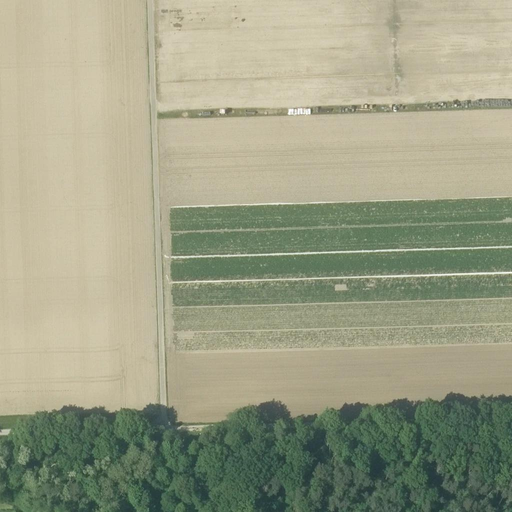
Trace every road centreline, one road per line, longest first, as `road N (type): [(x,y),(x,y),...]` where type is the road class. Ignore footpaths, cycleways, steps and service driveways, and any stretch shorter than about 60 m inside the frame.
road 1 (track): [(511,419),(164,430),(150,0)]
road 2 (track): [(0,436),(164,430),(216,511)]
